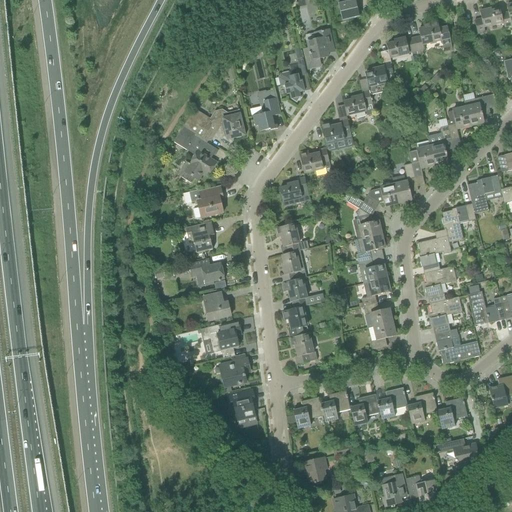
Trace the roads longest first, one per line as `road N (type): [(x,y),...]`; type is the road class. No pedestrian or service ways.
road 1 (residential): [(274,388),(254,210),(261,185),(377,28),(457,0)]
road 2 (trunk): [(76,328),(94,164),(107,114),(161,0)]
road 3 (motorway): [(39,511),(0,182)]
road 4 (trunk): [(76,328),(44,0)]
road 5 (residential): [(415,357),(404,238),(511,117)]
road 6 (trunk): [(94,511),(76,328)]
road 7 (residential): [(274,388),(415,357)]
road 8 (residential): [(306,511),(289,496),(274,388)]
